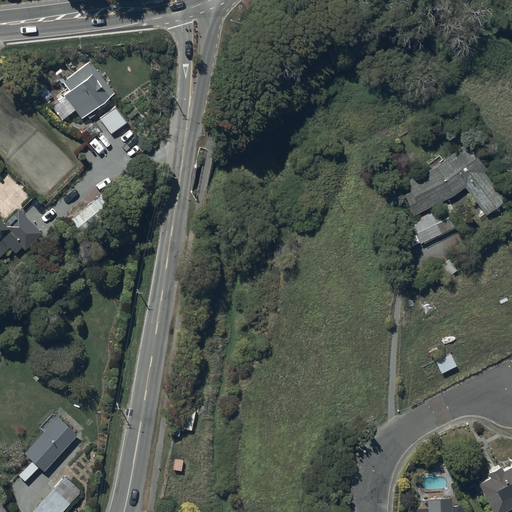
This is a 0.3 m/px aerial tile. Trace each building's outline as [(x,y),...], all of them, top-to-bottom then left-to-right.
[(83,115),(86,113),(89,117),(97,111),(94,107),(114,91),(89,59),(63,80),(69,88),(63,93),(82,117),(83,115)] [(126,120),(115,106),(99,118),(111,132),(126,120)] [(453,194),(464,185),(486,214),(505,199),(483,169),(486,166),(467,140),(443,159),(439,154),(424,165),(426,168),(405,179),(411,189),(404,193),(414,213),(453,194)] [(107,189),(70,218),(82,233),(119,204),(107,189)] [(461,222),(450,201),(409,221),(410,222),(396,229),(406,248),(420,241),(421,242),(461,222)] [(4,221),(0,216),(0,254),(9,245),(15,252),(22,246),(24,248),(41,231),(17,208),(4,221)] [(449,256),(435,265),(443,278),(457,269),(449,256)] [(450,352),(435,360),(442,373),(457,365),(450,352)] [(195,409),(186,407),(183,427),(191,428),(195,409)] [(77,432),(56,414),(24,450),(44,468),(77,432)] [(493,511),(501,511),(511,507),(511,506),(511,465),(503,471),(500,466),(487,472),(490,477),(479,483),(493,511)] [(80,489),(65,475),(31,510),(33,511),(76,511),(78,510),(80,489)] [(465,511),(461,505),(452,505),(452,498),(427,499),(427,511),(465,511)]
